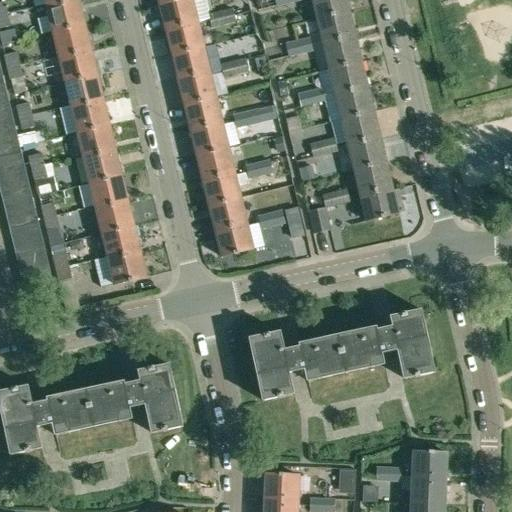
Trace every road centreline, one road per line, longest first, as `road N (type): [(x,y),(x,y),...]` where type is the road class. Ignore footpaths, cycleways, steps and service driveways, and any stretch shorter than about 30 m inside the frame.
road 1 (residential): [(196,301),(125,0)]
road 2 (residential): [(486,511),(487,403),(449,249)]
road 3 (residential): [(196,301),(449,249)]
road 4 (residential): [(449,249),(389,0)]
road 5 (residential): [(231,511),(229,432),(196,301)]
road 6 (residential): [(17,341),(196,301)]
